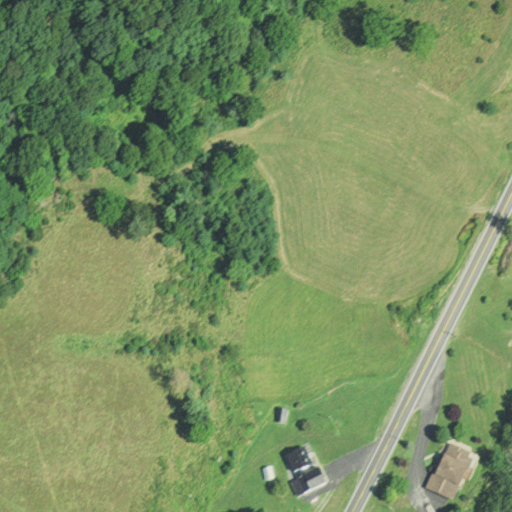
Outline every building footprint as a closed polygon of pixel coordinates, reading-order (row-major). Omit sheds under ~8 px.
[(102,165),(129,165),(129,177),(124,177),(124,198),(103,197),(104,172),(102,172),(102,165)] [(277,422),(279,408),(290,409),(288,423),(277,422)] [(427,491),(459,504),(479,455),(453,445),(448,456),(443,454),(427,491)] [(288,457),(299,480),(290,484),(298,500),(330,486),(323,468),(317,470),(307,448),(288,457)] [(263,471),(273,468),(275,480),(266,482),(263,471)]
